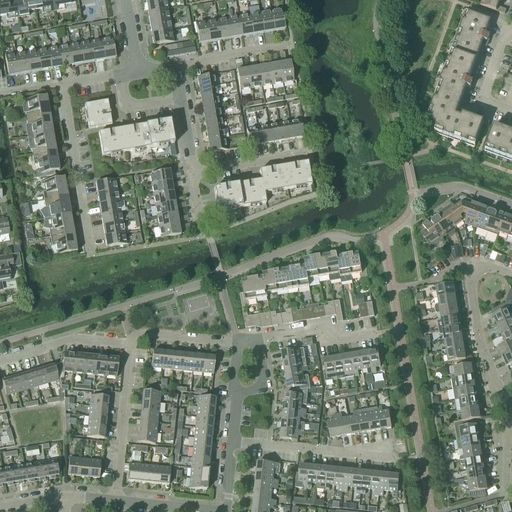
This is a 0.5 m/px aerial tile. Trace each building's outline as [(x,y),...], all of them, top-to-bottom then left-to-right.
[(14,1),(7,2),(6,0),(0,0),(0,16),(5,16),(6,20),(17,19),(14,1)] [(27,12),(34,11),(32,0),(20,0),(21,0),(14,1),(17,19),(28,17),(27,12)] [(50,0),(32,0),(34,11),(41,10),(41,14),(53,13),(50,0)] [(63,6),(70,5),(69,0),(50,0),(53,13),(64,11),(63,6)] [(167,11),(165,0),(146,3),(147,14),(167,11)] [(498,8),(500,2),(495,0),(482,0),(480,7),(504,15),(506,11),(498,8)] [(284,30),(281,10),(270,12),(273,32),(284,30)] [(169,21),(167,11),(147,14),(149,24),(169,21)] [(273,32),(270,12),(259,14),(262,33),(273,32)] [(465,13),(451,52),(476,61),(482,45),(485,46),(487,42),(488,40),(489,36),(486,35),(490,22),(465,13)] [(262,33),(259,14),(249,15),(252,35),(262,33)] [(252,35),(249,15),(238,17),(241,37),(252,35)] [(241,37),(238,17),(227,19),(230,39),(241,37)] [(230,39),(227,19),(217,21),(220,41),(230,39)] [(171,32),(169,21),(149,24),(151,35),(171,32)] [(220,41),(217,21),(206,23),(209,43),(220,41)] [(209,43),(206,23),(195,25),(198,44),(209,43)] [(63,29),(55,31),(56,34),(57,40),(64,39),(63,33),(63,29)] [(172,43),(171,32),(151,35),(153,46),(172,43)] [(115,59),(111,39),(101,41),(104,61),(115,59)] [(104,61),(101,41),(90,43),(93,62),(104,61)] [(93,62),(90,43),(79,44),(83,64),(93,62)] [(183,56),(189,55),(187,43),(181,44),(183,56)] [(83,64),(79,44),(69,46),(72,66),(83,64)] [(177,57),(183,56),(181,44),(175,45),(177,57)] [(171,58),(177,57),(175,45),(169,46),(171,58)] [(72,66),(69,46),(58,48),(62,68),(72,66)] [(62,68),(58,48),(47,50),(51,70),(62,68)] [(51,70),(47,50),(37,52),(40,72),(51,70)] [(40,72),(37,52),(26,54),(29,73),(40,72)] [(451,52),(437,92),(462,101),(467,88),(470,89),(471,85),(472,83),(474,79),(470,78),(476,61),(451,52)] [(29,73),(26,54),(16,55),(19,75),(29,73)] [(19,75),(16,55),(5,57),(8,77),(19,75)] [(293,82),(290,62),(279,64),(279,67),(282,84),(293,82)] [(282,84),(279,67),(279,64),(268,66),(272,86),(282,84)] [(272,86),(268,66),(258,68),(258,71),(261,87),(272,86)] [(261,87),(258,71),(258,68),(247,70),(250,89),(261,87)] [(250,89),(247,70),(236,72),(239,91),(250,89)] [(199,89),(215,87),(213,76),(197,78),(199,89)] [(201,100),(217,97),(215,87),(199,89),(201,100)] [(457,113),(462,101),(437,92),(427,118),(432,120),(436,129),(434,133),(475,148),(484,123),(457,113)] [(49,116),(47,106),(46,97),(21,101),(23,114),(25,113),(26,120),(49,116)] [(202,111),(218,108),(217,97),(201,100),(202,111)] [(107,101),(84,105),(84,106),(86,114),(87,121),(88,130),(111,126),(110,117),(108,110),(107,102),(107,101)] [(204,121),(220,119),(218,108),(202,111),(204,121)] [(52,134),(51,125),(49,116),(26,120),(27,126),(25,126),(27,138),(52,134)] [(206,132),(222,129),(220,119),(204,121),(206,132)] [(292,139),(303,138),(300,121),(289,123),(292,139)] [(157,124),(146,126),(150,149),(161,147),(173,145),(169,122),(157,124)] [(281,141),(292,139),(289,123),(278,125),(281,141)] [(270,143),(281,141),(278,125),(267,127),(270,143)] [(134,128),(122,130),(126,154),(138,151),(150,149),(146,126),(134,128)] [(260,145),(270,143),(267,127),(257,129),(260,145)] [(511,133),(494,127),(485,152),(511,161),(511,133)] [(208,143),(224,140),(222,129),(206,132),(208,143)] [(249,147),(260,145),(257,129),(246,131),(249,147)] [(110,133),(98,135),(102,158),(114,156),(126,154),(122,130),(110,133)] [(55,152),(54,142),(52,134),(27,138),(29,151),(31,151),(32,156),(55,152)] [(209,154),(226,151),(224,140),(208,143),(209,154)] [(58,171),(57,162),(55,152),(32,156),(34,165),(37,165),(38,171),(36,171),(35,172),(33,173),(33,175),(33,177),(33,179),(55,176),(54,172),(58,171)] [(264,194),(311,186),(307,163),(259,171),(261,181),(213,189),(217,212),(265,204),(264,194)] [(170,182),(170,179),(168,171),(167,171),(168,172),(149,175),(151,186),(170,182)] [(46,191),(42,192),(44,201),(59,199),(67,198),(65,188),(63,179),(44,182),(46,191)] [(116,191),(115,181),(96,184),(96,183),(95,183),(97,195),(116,191)] [(172,193),(171,185),(170,182),(151,186),(152,196),(172,193)] [(118,202),(116,191),(97,195),(99,206),(118,202)] [(174,203),(174,200),(172,193),(152,196),(154,207),(174,203)] [(45,209),(39,212),(44,220),(70,216),(68,207),(67,198),(59,199),(44,201),(45,209)] [(465,222),(471,202),(465,199),(453,208),(463,222),(465,222)] [(120,213),(118,202),(99,206),(100,216),(120,213)] [(473,227),(481,205),(471,202),(465,222),(464,224),(464,225),(473,228),(473,227)] [(176,214),(175,207),(174,203),(154,207),(156,217),(176,214)] [(29,214),(27,204),(20,206),(21,215),(29,214)] [(463,222),(453,208),(451,205),(442,211),(455,228),(463,222)] [(485,232),(492,212),(489,211),(487,212),(487,213),(485,212),(486,207),(481,205),(473,227),(473,228),(482,231),(483,233),(485,234),(485,232)] [(456,229),(455,228),(442,211),(438,214),(441,218),(439,219),(437,218),(433,220),(444,235),(445,237),(445,236),(446,236),(450,237),(454,234),(454,230),(455,230),(456,229)] [(498,233),(505,214),(499,212),(498,217),(496,216),(496,215),(495,213),(492,212),(485,232),(485,234),(486,235),(489,234),(497,236),(498,234),(498,233)] [(122,223),(120,213),(100,216),(102,227),(122,223)] [(178,225),(177,222),(176,214),(156,217),(158,228),(178,225)] [(507,237),(511,223),(511,216),(505,214),(498,233),(498,234),(507,237)] [(44,220),(42,229),(49,231),(50,238),(65,235),(72,234),(71,224),(70,216),(44,220)] [(0,236),(10,235),(7,219),(0,220),(0,236)] [(444,235),(433,220),(431,222),(431,225),(430,226),(427,222),(422,225),(425,230),(421,233),(423,245),(427,244),(430,248),(438,242),(443,241),(442,237),(444,235)] [(123,234),(122,223),(102,227),(104,237),(123,234)] [(180,236),(178,228),(178,225),(158,228),(160,239),(180,236)] [(65,235),(50,238),(51,247),(55,246),(56,256),(75,253),(74,243),(72,234),(65,235)] [(125,245),(123,234),(104,237),(106,248),(125,245)] [(451,250),(447,252),(451,257),(454,255),(458,260),(458,259),(457,247),(450,248),(451,250)] [(0,292),(3,292),(1,283),(10,281),(8,269),(12,268),(20,267),(18,254),(0,257),(0,292)] [(336,255),(325,257),(328,276),(330,282),(341,280),(340,278),(339,274),(336,258),(337,258),(336,255)] [(351,276),(359,274),(360,280),(367,279),(365,266),(361,267),(358,255),(347,257),(351,276)] [(318,278),(319,278),(328,276),(325,257),(315,258),(318,278)] [(352,282),(351,276),(347,257),(337,258),(336,258),(339,274),(340,278),(341,280),(341,284),(352,282)] [(319,283),(319,278),(318,278),(315,258),(304,260),(305,267),(308,285),(319,283)] [(309,287),(308,285),(305,267),(295,269),(298,288),(309,287)] [(287,290),(298,288),(295,269),(284,271),(287,290)] [(277,292),(287,290),(284,271),(273,273),(277,292)] [(266,294),(277,292),(273,273),(263,275),(263,278),(266,294)] [(267,298),(266,294),(263,278),(253,280),(256,300),(267,298)] [(247,301),(256,300),(253,280),(242,282),(244,294),(239,295),(245,329),(253,327),(251,316),(247,317),(246,308),(248,307),(247,301)] [(437,299),(454,296),(454,292),(456,292),(455,285),(431,289),(431,292),(433,293),(436,293),(437,299)] [(434,310),(456,307),(454,296),(437,299),(438,305),(435,306),(434,307),(434,310)] [(337,323),(342,322),(339,301),(333,302),(335,316),(337,323)] [(330,317),(335,316),(333,302),(327,303),(330,317)] [(491,311),(494,316),(492,317),(496,327),(511,319),(511,305),(510,303),(491,311)] [(360,319),(368,317),(366,304),(358,305),(360,319)] [(309,321),(315,320),(312,306),(306,307),(309,321)] [(441,320),(458,318),(456,307),(434,310),(435,313),(437,315),(440,314),(441,320)] [(287,324),(293,323),(291,310),(285,311),(287,324)] [(266,328),(272,327),(270,313),(264,314),(266,328)] [(441,320),(437,321),(438,332),(460,328),(458,318),(441,320)] [(511,319),(496,327),(501,336),(511,330),(511,319)] [(460,328),(438,332),(439,334),(440,335),(443,335),(444,342),(461,339),(460,328)] [(511,342),(511,330),(501,336),(505,345),(511,342)] [(303,347),(313,346),(312,339),(301,341),(303,347)] [(441,353),(463,350),(461,339),(444,342),(445,348),(442,348),(441,350),(441,353)] [(511,353),(511,342),(505,345),(497,348),(502,358),(511,353)] [(282,362),(305,358),(303,349),(281,353),(282,362)] [(375,368),(380,367),(377,350),(368,352),(372,374),(376,374),(375,368)] [(448,363),(452,363),(465,360),(463,350),(441,353),(442,356),(444,357),(447,357),(448,363)] [(161,370),(163,353),(152,352),(151,369),(161,370)] [(368,375),(372,374),(368,352),(359,354),(362,371),(367,370),(368,375)] [(171,371),(173,354),(163,353),(161,370),(171,371)] [(510,366),(511,370),(511,353),(502,358),(506,368),(510,366)] [(182,372),(183,355),(173,354),(171,371),(182,372)] [(357,371),(362,371),(359,354),(350,355),(354,378),(358,377),(357,371)] [(72,375),(74,356),(63,355),(63,356),(60,355),(59,365),(53,367),(58,382),(58,381),(63,380),(63,374),(72,375)] [(192,373),(193,356),(183,355),(182,372),(192,373)] [(350,355),(341,357),(345,379),(354,378),(350,355)] [(83,376),(85,357),(74,356),(72,375),(83,376)] [(202,374),(204,357),(193,356),(192,373),(202,374)] [(94,377),(96,358),(85,357),(83,376),(94,377)] [(212,375),(214,358),(204,357),(202,374),(212,375)] [(345,379),(341,357),(332,358),(336,380),(345,379)] [(105,378),(106,359),(96,358),(94,377),(105,378)] [(284,371),(306,367),(305,358),(282,362),(284,371)] [(332,381),(336,380),(332,358),(323,360),(325,368),(322,369),(324,383),(332,382),(332,381)] [(116,379),(117,360),(106,359),(105,378),(116,379)] [(451,380),(474,376),(472,370),(471,370),(470,366),(466,366),(465,360),(452,363),(454,375),(451,375),(450,377),(451,380)] [(45,369),(43,370),(47,385),(58,382),(53,367),(51,368),(50,365),(45,367),(45,369)] [(285,380),(302,377),(302,372),(307,371),(306,367),(284,371),(285,380)] [(35,373),(32,373),(37,388),(47,385),(43,370),(40,371),(40,368),(34,370),(35,373)] [(25,375),(22,376),(26,391),(37,388),(32,373),(30,374),(29,371),(24,373),(25,375)] [(14,379),(11,380),(16,394),(26,391),(22,376),(20,377),(19,374),(13,376),(14,379)] [(308,389),(310,389),(309,381),(308,376),(303,377),(302,377),(285,380),(287,389),(296,387),(297,390),(308,389)] [(452,391),(473,387),(473,383),(475,383),(474,376),(451,380),(452,391)] [(11,380),(9,380),(9,378),(3,379),(4,382),(1,383),(5,398),(16,394),(11,380)] [(454,401),(455,401),(477,398),(476,391),(474,391),(473,387),(452,391),(454,401)] [(306,406),(308,389),(297,390),(297,391),(292,391),(292,395),(285,394),(284,403),(301,405),(306,406)] [(141,402),(158,404),(159,393),(142,392),(141,402)] [(106,409),(107,398),(90,397),(89,407),(106,409)] [(213,410),(214,399),(197,397),(196,408),(213,410)] [(476,405),(478,404),(477,398),(455,401),(457,412),(460,411),(477,409),(476,405)] [(157,414),(158,404),(141,402),(140,413),(157,414)] [(300,410),(301,405),(284,403),(283,412),(305,415),(305,410),(300,410)] [(105,419),(106,409),(89,407),(88,417),(105,419)] [(388,412),(381,413),(381,407),(376,408),(380,430),(391,429),(388,412)] [(212,420),(213,410),(196,408),(195,418),(212,420)] [(370,432),(380,430),(376,408),(366,410),(370,432)] [(459,418),(457,420),(458,423),(475,420),(481,419),(480,412),(478,413),(477,409),(460,411),(461,417),(459,418)] [(360,434),(370,432),(366,410),(356,412),(360,434)] [(305,419),(305,415),(283,412),(282,421),(299,423),(300,418),(305,419)] [(350,436),(360,434),(356,412),(352,412),(353,418),(347,419),(350,436)] [(156,424),(157,414),(140,413),(139,423),(156,424)] [(330,439),(340,437),(336,415),(332,416),(333,421),(327,422),(330,439)] [(347,419),(342,420),(341,415),(336,415),(340,437),(350,436),(347,419)] [(104,429),(105,419),(88,417),(87,427),(104,429)] [(211,430),(212,420),(195,418),(194,428),(211,430)] [(456,441),(479,437),(478,430),(476,431),(475,420),(458,423),(453,424),(456,441)] [(299,423),(282,421),(281,431),(303,433),(304,424),(299,423)] [(155,435),(156,424),(139,423),(138,433),(155,435)] [(103,440),(104,429),(87,427),(86,438),(103,440)] [(210,440),(211,430),(194,428),(193,438),(210,440)] [(303,437),(303,433),(281,431),(280,440),(297,441),(297,436),(303,437)] [(154,445),(155,435),(138,433),(137,444),(154,445)] [(462,451),(479,448),(478,444),(480,444),(479,437),(456,441),(457,451),(462,450),(462,451)] [(209,450),(210,440),(193,438),(192,449),(209,450)] [(459,462),(483,459),(482,452),(480,452),(479,448),(462,451),(463,457),(460,458),(459,460),(459,462)] [(208,460),(209,450),(192,449),(191,459),(208,460)] [(77,477),(79,460),(69,459),(67,476),(77,477)] [(207,471),(208,460),(191,459),(190,469),(207,471)] [(466,472),(483,469),(482,466),(484,465),(483,459),(459,462),(460,465),(462,467),(465,466),(466,472)] [(87,478),(89,461),(79,460),(77,477),(87,478)] [(98,479),(100,462),(89,461),(87,478),(98,479)] [(60,462),(55,463),(55,462),(44,464),(46,478),(49,478),(49,481),(55,480),(55,477),(60,476),(60,462)] [(278,476),(279,465),(257,463),(256,473),(273,475),(278,476)] [(44,479),(46,478),(44,464),(34,465),(36,480),(38,480),(39,483),(45,482),(44,479)] [(33,481),(36,480),(34,465),(23,467),(25,482),(28,481),(28,484),(34,483),(33,481)] [(137,484),(138,466),(128,465),(126,482),(137,484)] [(147,485),(149,467),(138,466),(137,484),(147,485)] [(307,489),(309,467),(299,466),(298,474),(296,474),(295,488),(302,489),(307,489)] [(23,482),(25,482),(23,467),(12,469),(15,484),(17,483),(18,486),(23,485),(23,482)] [(157,486),(159,468),(149,467),(147,485),(157,486)] [(316,485),(318,468),(309,467),(307,489),(311,490),(311,484),(316,485)] [(167,487),(169,469),(159,468),(157,486),(167,487)] [(324,491),(327,469),(318,468),(316,485),(316,490),(324,491)] [(12,484),(15,484),(12,469),(2,471),(4,485),(6,485),(7,488),(13,487),(12,484)] [(206,481),(207,471),(190,469),(189,479),(206,481)] [(334,487),(336,469),(327,469),(324,491),(329,491),(329,486),(334,487)] [(342,493),(345,470),(336,469),(334,487),(339,487),(338,492),(342,493)] [(458,484),(486,480),(485,473),(483,473),(483,469),(466,472),(467,478),(464,479),(462,481),(458,482),(458,484)] [(352,488),(353,471),(345,470),(342,493),(346,493),(347,488),(352,488)] [(360,495),(363,472),(353,471),(352,488),(357,489),(356,494),(360,495)] [(370,490),(371,473),(363,472),(360,495),(364,495),(365,490),(370,490)] [(273,481),(273,475),(256,473),(255,483),(277,486),(278,481),(273,481)] [(378,496),(380,474),(371,473),(370,490),(375,491),(374,496),(378,496)] [(388,492),(389,475),(380,474),(378,496),(382,497),(382,492),(388,492)] [(396,498),(398,476),(389,475),(388,492),(392,493),(392,498),(396,498)] [(205,491),(206,481),(189,479),(188,490),(205,491)] [(486,480),(458,484),(459,487),(463,486),(465,488),(468,487),(469,493),(467,493),(468,500),(486,497),(485,491),(486,491),(486,487),(487,486),(486,480)] [(277,490),(277,486),(255,483),(254,494),(271,495),(272,489),(277,490)] [(271,501),(271,495),(254,494),(253,504),(275,506),(276,502),(271,501)]
